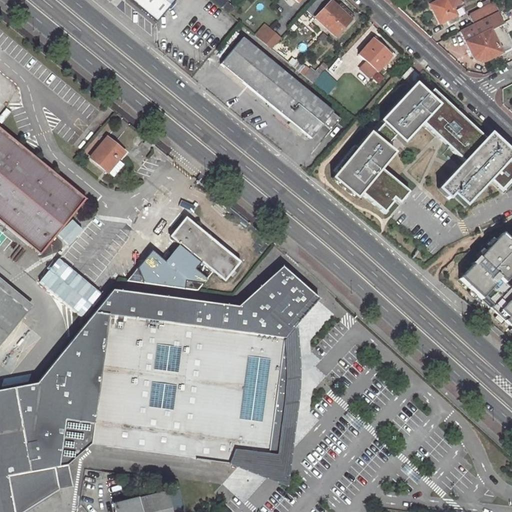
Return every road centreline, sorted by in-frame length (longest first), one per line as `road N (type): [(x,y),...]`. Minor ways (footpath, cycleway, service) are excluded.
road 1 (primary): [(12,0),(342,270),(511,421)]
road 2 (primary): [(511,374),(73,0)]
road 3 (residential): [(472,91),(371,0)]
